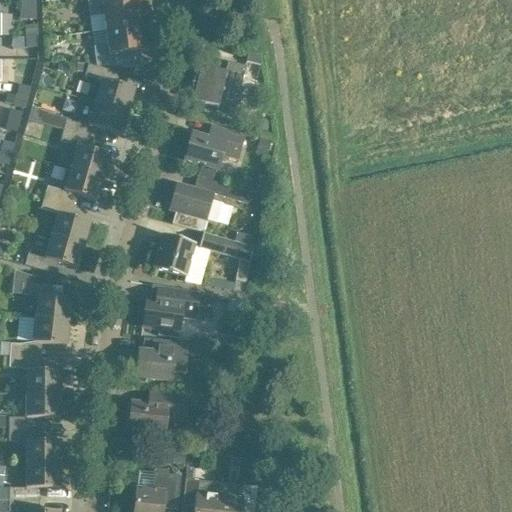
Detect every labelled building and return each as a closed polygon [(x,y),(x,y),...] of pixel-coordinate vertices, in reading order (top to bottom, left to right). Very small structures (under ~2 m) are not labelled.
[(103,16),(105,31),(141,26),(137,3),(132,3),(131,0),(86,0),(89,18),(103,16)] [(141,26),(105,31),(107,47),(93,49),(95,67),(137,69),(134,52),(144,50),(141,26)] [(25,27),(25,38),(37,38),(36,27),(25,27)] [(37,38),(25,38),(26,49),(37,48),(37,38)] [(246,63),(260,67),(260,56),(247,56),(246,63)] [(225,74),(224,74),(202,68),(199,81),(193,80),(191,89),(197,90),(194,103),(216,108),(215,114),(233,118),(246,67),(227,63),(225,74)] [(101,82),(94,104),(128,114),(134,91),(114,85),(117,74),(88,65),(84,77),(101,82)] [(19,86),(16,97),(27,100),(30,89),(19,86)] [(27,100),(16,97),(13,107),(24,110),(27,100)] [(128,114),(94,104),(88,127),(102,131),(121,136),(128,114)] [(66,120),(63,132),(71,134),(75,123),(66,120)] [(12,124),(9,133),(16,135),(19,126),(12,124)] [(211,128),(207,140),(191,135),(183,162),(218,172),(222,157),(237,161),(244,138),(211,128)] [(71,134),(63,132),(60,143),(68,146),(71,134)] [(3,143),(0,153),(11,156),(14,146),(3,143)] [(76,147),(70,170),(103,180),(109,157),(90,152),(76,147)] [(11,156),(0,153),(0,152),(0,164),(8,166),(11,156)] [(103,180),(70,170),(63,193),(96,202),(103,180)] [(225,203),(216,201),(217,197),(247,206),(250,194),(220,186),(197,179),(193,190),(177,186),(169,212),(175,214),(172,226),(206,235),(210,221),(219,223),(225,203)] [(47,188),(44,199),(52,202),(55,190),(47,188)] [(52,202),(44,199),(40,211),(49,213),(52,202)] [(57,215),(50,238),(83,247),(90,225),(57,215)] [(253,249),(234,244),(202,235),(198,250),(239,261),(235,282),(244,284),(249,264),(253,249)] [(152,270),(185,279),(195,246),(162,237),(152,270)] [(83,247),(50,238),(44,260),(77,270),(83,247)] [(24,267),(33,269),(36,258),(28,255),(24,267)] [(20,296),(29,297),(30,285),(21,284),(20,296)] [(146,301),(142,329),(159,332),(158,337),(178,340),(181,320),(194,322),(198,296),(174,292),(157,290),(155,302),(146,301)] [(37,297),(34,321),(68,325),(71,301),(51,299),(37,297)] [(68,325),(34,321),(32,344),(66,348),(68,325)] [(136,380),(156,382),(171,383),(173,373),(184,374),(187,355),(198,357),(199,346),(172,344),(152,341),(150,353),(139,352),(136,380)] [(10,345),(9,357),(18,358),(19,346),(10,345)] [(18,358),(9,357),(8,369),(17,370),(18,358)] [(26,372),(25,396),(60,396),(60,373),(40,373),(26,372)] [(187,398),(157,395),(149,394),(148,406),(131,404),(128,432),(164,436),(165,420),(185,422),(187,398)] [(60,396),(25,396),(25,420),(40,420),(60,420),(60,396)] [(8,419),(8,431),(17,431),(17,419),(8,419)] [(17,431),(8,431),(8,443),(17,443),(17,431)] [(25,443),(25,467),(60,467),(60,443),(40,443),(25,443)] [(60,467),(25,467),(25,490),(40,490),(60,490),(60,467)] [(180,477),(174,476),(154,474),(152,492),(136,490),(133,511),(161,511),(163,504),(177,505),(180,477)] [(193,511),(217,511),(221,485),(198,482),(185,481),(183,500),(194,501),(193,511)] [(221,485),(217,511),(241,511),(242,507),(254,508),(256,489),(221,485)] [(8,489),(8,501),(17,502),(17,489),(8,489)] [(16,511),(17,502),(8,501),(8,504),(7,511),(16,511)]
